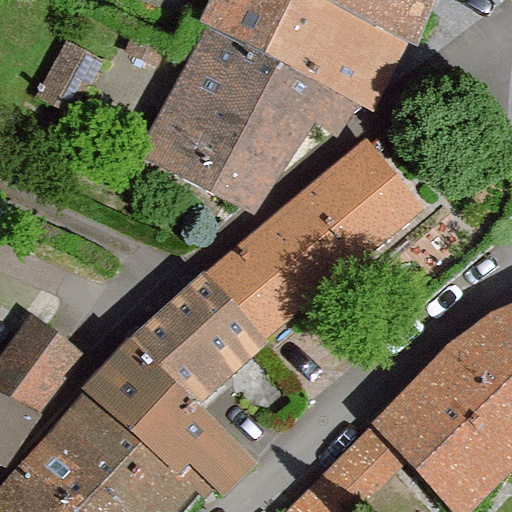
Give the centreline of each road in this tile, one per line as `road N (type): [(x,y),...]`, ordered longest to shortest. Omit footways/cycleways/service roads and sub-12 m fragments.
road 1 (residential): [(511,39),(463,53),(214,256),(90,377),(0,484)]
road 2 (residential): [(511,284),(437,334),(232,511)]
